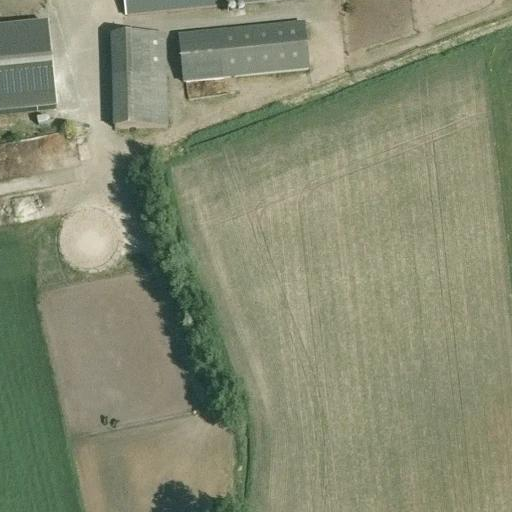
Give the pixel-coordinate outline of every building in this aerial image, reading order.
[(302,0),(123,0),(126,18),(302,0)] [(47,25),(0,29),(0,115),(56,110),(47,25)] [(305,25),(178,38),(182,86),(309,72),(305,25)] [(116,132),(168,129),(164,37),(111,39),(116,132)] [(18,116),(20,125),(44,121),(43,113),(18,116)] [(56,137),(7,155),(16,177),(64,160),(56,137)] [(59,270),(54,247),(25,254),(30,276),(59,270)]
